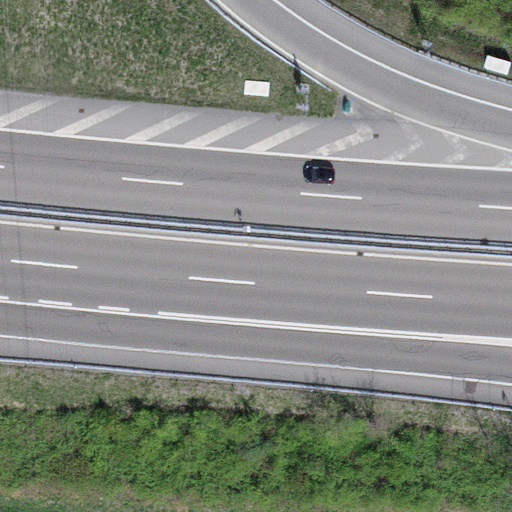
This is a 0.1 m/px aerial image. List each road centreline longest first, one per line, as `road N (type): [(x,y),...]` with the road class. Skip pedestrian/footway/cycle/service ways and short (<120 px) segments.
road 1 (motorway): [(511,207),(0,165)]
road 2 (motorway): [(215,281),(511,348)]
road 3 (motorway): [(215,281),(511,305)]
road 4 (motorway): [(511,130),(360,74),(246,0)]
road 5 (motorway): [(0,261),(215,281)]
